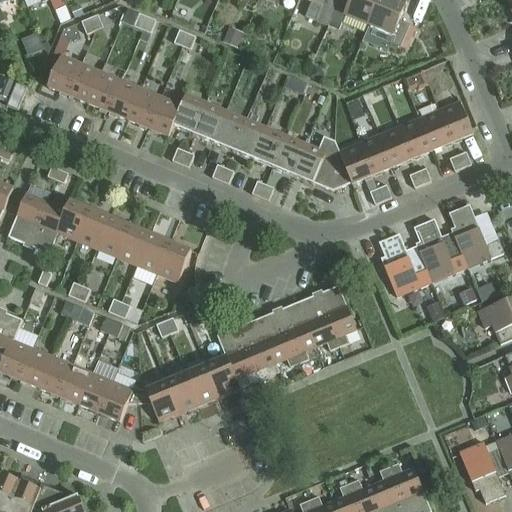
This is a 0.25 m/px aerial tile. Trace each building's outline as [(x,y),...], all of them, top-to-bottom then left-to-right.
[(0,6),(14,0),(0,0),(0,24),(5,22),(0,10),(0,6)] [(303,0),(311,3),(304,18),(328,28),(331,21),(337,6),(339,0),(303,0)] [(337,6),(331,21),(342,25),(345,17),(369,27),(379,0),(351,0),(351,2),(345,0),(339,0),(337,6)] [(397,0),(379,0),(369,27),(392,37),(389,45),(400,50),(409,27),(399,22),(407,4),(397,0)] [(98,17),(90,21),(95,34),(103,30),(98,17)] [(133,31),(141,35),(147,22),(138,18),(133,31)] [(217,18),(210,36),(223,41),(230,24),(217,18)] [(95,34),(90,21),(81,24),(87,37),(95,34)] [(155,25),(147,22),(141,35),(150,38),(155,25)] [(178,35),(173,48),(181,51),(186,38),(178,35)] [(186,38),(181,51),(190,55),(195,42),(186,38)] [(68,98),(81,66),(61,58),(47,90),(68,98)] [(88,107),(101,74),(81,66),(68,98),(88,107)] [(108,115),(121,83),(101,74),(88,107),(108,115)] [(128,123),(141,91),(121,83),(108,115),(128,123)] [(16,85),(7,108),(17,112),(27,89),(16,85)] [(148,131),(161,99),(141,91),(128,123),(148,131)] [(193,137),(206,105),(185,96),(181,107),(181,108),(173,129),(193,137)] [(181,108),(181,107),(161,99),(148,131),(169,140),(173,129),(181,108)] [(460,104),(439,113),(452,145),(473,137),(460,104)] [(193,137),(213,145),(226,113),(206,105),(193,137)] [(226,113),(213,145),(233,153),(246,122),(226,113)] [(439,113),(419,121),(432,153),(452,145),(439,113)] [(432,153),(419,121),(399,130),(412,162),(432,153)] [(266,130),(246,122),(233,153),(253,162),(266,130)] [(253,162),(273,170),(286,138),(266,130),(253,162)] [(379,138),(392,170),(412,162),(399,130),(379,138)] [(286,138),(273,170),(293,178),(306,146),(286,138)] [(359,146),(372,178),(392,170),(379,138),(359,146)] [(351,187),(372,178),(359,146),(339,154),(335,144),(323,139),(318,151),(306,146),(293,178),(313,187),(314,186),(332,193),(351,186),(351,187)] [(5,150),(1,160),(9,164),(14,154),(5,150)] [(172,164),(180,167),(186,154),(177,151),(172,164)] [(188,171),(194,158),(186,154),(180,167),(188,171)] [(466,155),(458,158),(463,171),(471,167),(466,155)] [(463,171),(458,158),(449,162),(455,174),(463,171)] [(220,184),(225,171),(217,167),(212,181),(220,184)] [(47,180),(54,182),(58,172),(52,169),(47,180)] [(228,187),(234,174),(225,171),(220,184),(228,187)] [(431,184),(426,171),(418,175),(423,187),(431,184)] [(58,172),(54,182),(64,187),(68,176),(58,172)] [(418,175),(409,178),(414,191),(423,187),(418,175)] [(0,184),(0,221),(13,190),(0,184)] [(260,200),(265,187),(257,184),(252,197),(260,200)] [(268,204),(274,191),(265,187),(260,200),(268,204)] [(386,187),(378,191),(383,204),(392,200),(386,187)] [(383,204),(378,191),(369,195),(375,208),(383,204)] [(29,248),(46,204),(26,195),(8,240),(29,248)] [(77,244),(90,212),(69,203),(66,212),(67,212),(57,235),(58,236),(77,244)] [(50,257),(58,236),(57,235),(67,212),(66,212),(46,204),(29,248),(50,257)] [(486,213),(474,218),(469,208),(449,216),(455,230),(451,232),(452,235),(462,259),(467,271),(491,260),(486,248),(498,243),(486,213)] [(97,252),(110,220),(90,212),(77,244),(97,252)] [(97,252),(117,260),(130,228),(110,220),(97,252)] [(462,259),(452,235),(441,240),(434,222),(414,231),(420,245),(416,247),(417,249),(432,285),(456,275),(451,263),(462,259)] [(130,228),(117,260),(137,269),(150,237),(130,228)] [(157,277),(170,245),(150,237),(137,269),(157,277)] [(432,285),(417,249),(406,254),(399,237),(379,245),(385,259),(380,261),(396,300),(432,285)] [(191,253),(170,245),(157,277),(178,285),(191,253)] [(38,286),(49,290),(54,277),(43,273),(38,286)] [(77,302),(82,289),(74,285),(68,298),(77,302)] [(338,288),(318,297),(339,350),(349,346),(345,337),(356,332),(338,288)] [(85,305),(90,292),(82,289),(77,302),(85,305)] [(193,306),(201,302),(196,289),(187,293),(193,306)] [(47,296),(35,291),(30,304),(42,309),(47,296)] [(339,350),(318,297),(298,305),(316,349),(326,345),(330,354),(339,350)] [(511,299),(478,314),(485,331),(492,328),(500,347),(511,342),(511,299)] [(108,315),(116,318),(122,305),(113,302),(108,315)] [(69,320),(74,307),(66,304),(60,317),(69,320)] [(130,309),(122,305),(116,318),(125,322),(130,309)] [(278,313),(299,366),(309,362),(305,354),(316,349),(298,305),(278,313)] [(425,309),(432,325),(444,320),(437,305),(425,309)] [(69,320),(77,324),(83,311),(74,307),(69,320)] [(200,325),(209,321),(203,308),(195,311),(200,325)] [(290,370),(299,366),(278,313),(258,322),(276,366),(286,362),(290,370)] [(0,317),(0,364),(2,366),(3,366),(13,343),(14,343),(22,322),(1,314),(0,317)] [(109,337),(114,324),(106,320),(100,333),(109,337)] [(173,320),(164,324),(170,337),(178,333),(173,320)] [(258,322),(238,330),(259,383),(269,379),(265,370),(276,366),(258,322)] [(117,340),(122,327),(114,324),(109,337),(117,340)] [(164,324),(156,327),(162,340),(170,337),(164,324)] [(259,383),(238,330),(217,339),(225,359),(226,359),(236,382),(246,378),(250,387),(259,383)] [(3,366),(2,366),(0,370),(0,375),(19,383),(33,351),(14,343),(13,343),(3,366)] [(33,351),(19,383),(39,391),(53,359),(33,351)] [(59,400),(73,368),(53,359),(39,391),(59,400)] [(206,368),(219,400),(240,391),(236,382),(226,359),(225,359),(206,368)] [(79,408),(92,376),(73,368),(59,400),(79,408)] [(186,376),(199,408),(219,400),(206,368),(186,376)] [(99,416),(112,384),(92,376),(79,408),(99,416)] [(179,416),(199,408),(186,376),(166,384),(179,416)] [(139,407),(139,393),(133,393),(112,384),(99,416),(120,425),(127,407),(139,407)] [(179,416),(166,384),(145,393),(139,393),(139,407),(151,406),(159,425),(179,416)] [(499,452),(509,476),(511,483),(511,482),(511,437),(496,444),(499,452)] [(509,476),(499,452),(489,457),(484,445),(459,455),(475,494),(479,492),(485,506),(505,498),(498,480),(509,476)] [(398,466),(389,470),(406,511),(430,511),(413,471),(402,475),(398,466)] [(382,511),(406,511),(389,470),(379,474),(383,483),(373,488),(382,511)] [(0,475),(0,511),(8,511),(20,483),(0,475)] [(32,511),(33,511),(32,510),(40,492),(39,491),(20,483),(8,511),(32,511)] [(359,511),(382,511),(373,488),(362,492),(359,483),(349,487),(359,511)] [(41,486),(39,491),(40,492),(32,510),(33,511),(36,511),(83,511),(78,497),(71,500),(70,498),(41,486)] [(333,504),(336,511),(359,511),(349,487),(339,490),(343,500),(333,504)] [(336,511),(333,504),(322,509),(319,499),(309,503),(312,511),(336,511)] [(312,511),(309,503),(300,507),(301,511),(312,511)]
